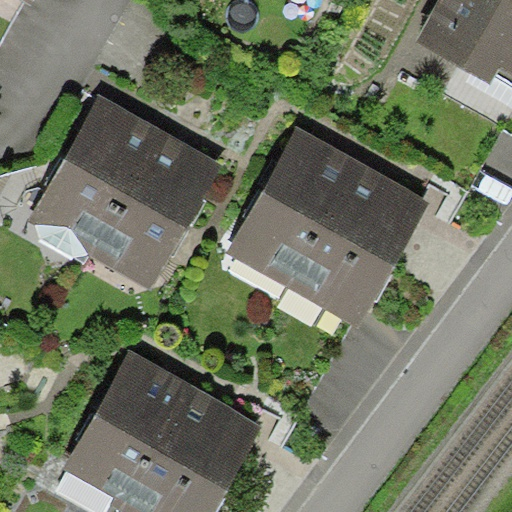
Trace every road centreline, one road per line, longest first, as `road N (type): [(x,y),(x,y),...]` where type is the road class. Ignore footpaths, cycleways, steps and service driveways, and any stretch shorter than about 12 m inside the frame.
road 1 (residential): [(511,259),(317,511)]
road 2 (residential): [(83,0),(0,125)]
